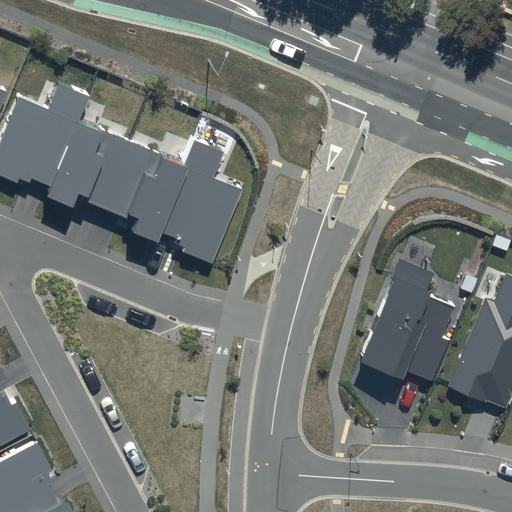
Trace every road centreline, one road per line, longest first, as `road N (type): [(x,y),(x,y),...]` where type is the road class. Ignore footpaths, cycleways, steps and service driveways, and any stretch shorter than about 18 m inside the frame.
road 1 (residential): [(290,331),(183,308),(3,233)]
road 2 (residential): [(395,66),(290,331)]
road 3 (residential): [(130,511),(0,262)]
road 4 (residential): [(268,471),(440,485),(511,500)]
road 5 (trunk): [(395,66),(172,0)]
road 6 (trunk): [(266,0),(395,66)]
road 7 (residential): [(290,331),(268,471)]
road 8 (trunk): [(395,66),(511,115)]
